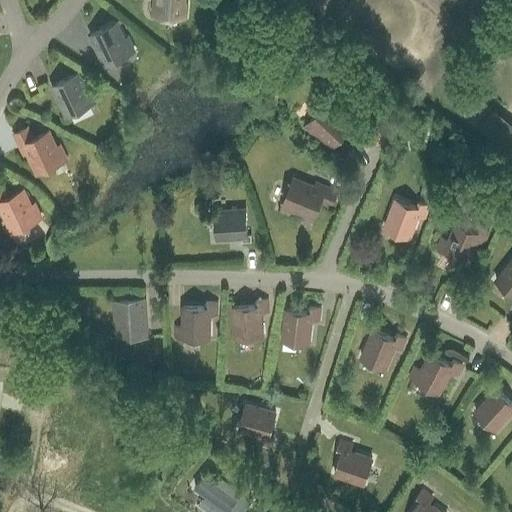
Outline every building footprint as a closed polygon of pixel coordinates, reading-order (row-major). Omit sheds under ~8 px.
[(186,18),(187,4),(183,4),(183,0),(155,0),(154,15),(186,18)] [(509,29),(496,19),(485,35),(498,44),(497,45),(511,54),(511,24),(509,29)] [(105,65),(134,51),(128,38),(125,40),(117,23),(91,35),(105,65)] [(66,116),(95,102),(89,89),(86,90),(78,74),(52,86),(66,116)] [(509,149),(511,145),(511,122),(471,91),(457,110),(509,149)] [(353,141),(363,131),(346,116),(344,118),(327,103),(306,126),(316,136),(318,133),(332,146),(344,133),(353,141)] [(390,131),(375,124),(368,138),(383,146),(390,131)] [(37,173),(66,160),(60,147),(57,148),(49,131),(32,139),(27,128),(15,134),(25,154),(28,153),(37,173)] [(332,205),(337,192),(316,184),(315,187),(294,178),(282,208),(295,213),(297,210),(314,217),(321,200),(332,205)] [(12,232),(41,218),(35,205),(32,206),(24,190),(7,198),(2,187),(0,187),(0,212),(2,211),(12,232)] [(424,218),(428,206),(419,203),(417,207),(396,199),(385,228),(409,237),(418,216),(424,218)] [(242,243),(252,242),(252,235),(248,235),(246,210),(215,212),(217,239),(242,237),(242,243)] [(483,243),(488,231),(479,227),(477,232),(456,223),(448,241),(442,239),(438,249),(468,262),(477,240),(483,243)] [(511,260),(496,280),(511,293),(511,260)] [(117,334),(146,332),(144,299),(115,301),(117,334)] [(262,337),(261,313),(267,313),(266,300),(256,301),(257,306),(234,307),(236,338),(262,337)] [(183,327),(176,327),(176,338),(209,338),(210,315),(216,315),(216,303),(206,303),(206,307),(183,307),(183,327)] [(318,321),(319,309),(309,307),(309,312),(286,310),(283,340),(309,344),(311,320),(318,321)] [(385,369),(394,347),(400,350),(405,338),(396,334),(394,339),(374,330),(361,358),(385,369)] [(451,364),(431,353),(416,381),(439,393),(450,373),(456,376),(462,365),(453,360),(451,364)] [(511,413),(511,403),(496,389),(475,412),(495,429),(510,412),(511,413)] [(260,442),(272,446),(275,436),(270,435),(276,413),(246,405),(239,430),(261,436),(260,442)] [(350,452),(352,446),(340,441),(337,451),(342,453),(334,474),(364,484),(372,459),(350,452)] [(210,468),(195,487),(228,511),(241,511),(252,499),(210,468)] [(162,482),(156,476),(145,489),(151,494),(162,482)] [(416,499),(420,502),(412,511),(439,511),(429,504),(432,499),(422,491),(416,499)]
